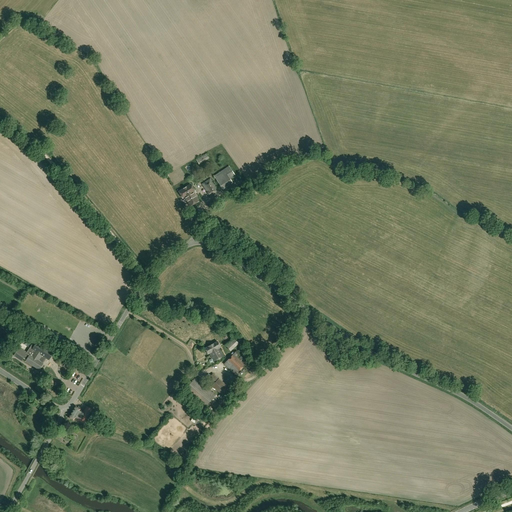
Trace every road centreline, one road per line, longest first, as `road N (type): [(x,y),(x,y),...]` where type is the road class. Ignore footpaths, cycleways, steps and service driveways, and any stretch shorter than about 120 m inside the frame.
road 1 (unclassified): [(511,428),(356,344),(203,242),(182,248),(149,279),(64,413)]
road 2 (track): [(0,118),(45,155),(149,279)]
